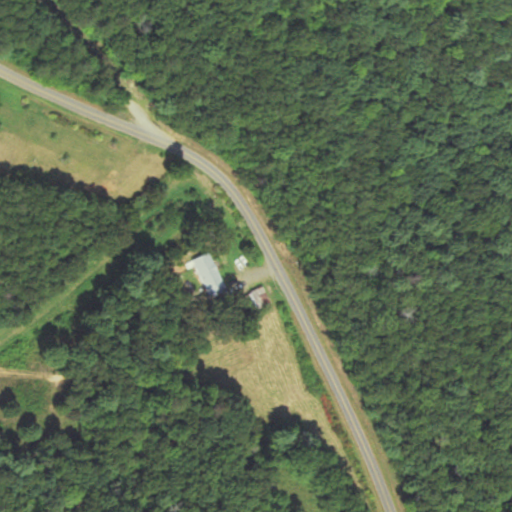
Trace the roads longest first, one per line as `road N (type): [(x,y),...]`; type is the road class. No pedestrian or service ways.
road 1 (tertiary): [(0,70),(218,175),(262,237),(392,511)]
road 2 (residential): [(153,138),(123,88),(41,0)]
